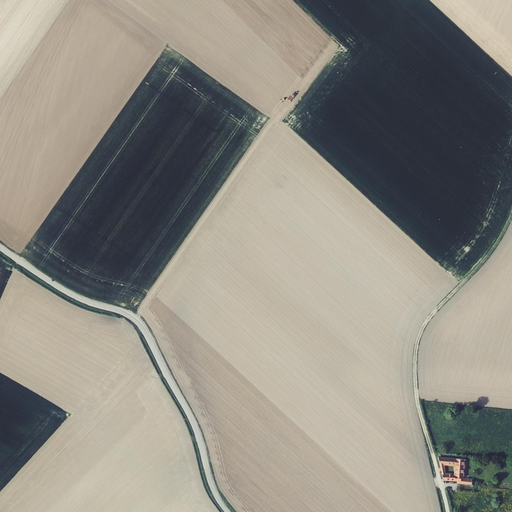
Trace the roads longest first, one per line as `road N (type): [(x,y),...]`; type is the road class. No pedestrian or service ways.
road 1 (tertiary): [(0,246),(70,294),(140,323),(195,426),(227,511)]
road 2 (track): [(511,215),(484,263),(422,325),(415,383)]
road 3 (unclassified): [(415,383),(447,511)]
